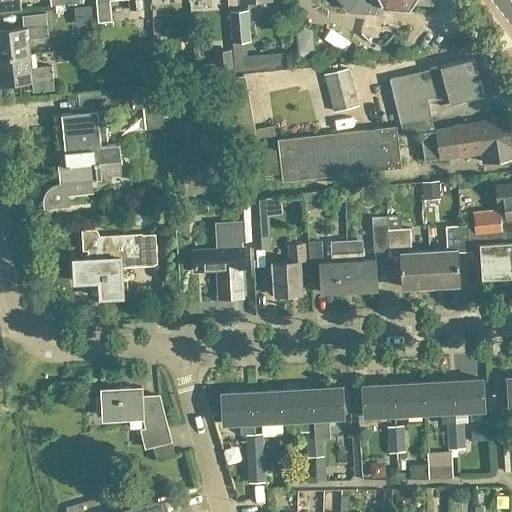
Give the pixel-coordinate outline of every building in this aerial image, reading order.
[(82,0),(49,0),(51,9),(83,5),(82,0)] [(95,0),(96,3),(127,0),(128,0),(130,12),(142,11),(141,0),(95,0)] [(412,5),(432,7),(437,0),(336,0),(348,13),(378,15),(382,9),(408,11),(412,5)] [(228,14),(231,45),(250,44),(247,13),(228,14)] [(0,58),(29,55),(28,41),(48,39),(45,15),(22,18),(23,29),(0,31),(0,58)] [(311,33),(302,29),(295,34),(297,55),(305,58),(313,53),(311,33)] [(29,55),(0,58),(0,85),(31,82),(32,94),(53,92),(50,68),(31,70),(29,55)] [(419,135),(433,132),(424,95),(447,89),(450,104),(484,96),(475,59),(441,67),(388,81),(402,137),(419,135)] [(333,113),(357,107),(348,71),(324,77),(333,113)] [(144,131),(163,130),(159,86),(83,93),(85,113),(61,115),(61,117),(66,166),(57,167),(59,187),(50,189),(46,194),(44,200),(44,210),(68,208),(67,194),(90,192),(89,182),(100,181),(100,179),(121,178),(119,161),(120,161),(119,146),(107,147),(104,112),(142,109),(144,131)] [(256,141),(249,106),(223,111),(230,146),(256,141)] [(453,129),(433,132),(419,135),(424,163),(457,157),(458,158),(481,154),(483,164),(511,159),(511,135),(509,119),(453,128),(453,129)] [(282,183),(400,170),(395,128),(277,142),(282,183)] [(204,190),(201,171),(186,173),(189,192),(204,190)] [(511,185),(495,187),(497,207),(504,206),(505,225),(511,223),(511,185)] [(266,201),(252,202),(254,242),(269,241),(267,215),(266,201)] [(241,244),(251,243),(249,202),(235,203),(237,234),(230,235),(231,246),(219,246),(220,251),(193,252),(195,273),(216,271),(217,300),(243,299),(241,270),(243,270),(242,250),(241,250),(241,244)] [(501,235),(499,214),(473,217),(475,238),(501,235)] [(372,219),(373,233),(387,232),(386,218),(372,219)] [(428,253),(431,287),(459,285),(457,254),(468,254),(467,227),(445,228),(446,252),(428,253)] [(387,232),(389,252),(390,258),(400,257),(402,289),(431,287),(428,253),(411,254),(409,231),(401,231),(387,232)] [(389,252),(387,232),(373,233),(374,253),(389,252)] [(157,266),(155,236),(97,239),(97,251),(88,252),(89,261),(73,261),(74,284),(90,283),(91,295),(100,295),(100,300),(107,299),(109,301),(111,299),(122,298),(121,268),(157,266)] [(346,243),(349,292),(377,290),(375,262),(362,263),(361,242),(346,243)] [(349,292),(346,243),(330,244),(331,265),(321,265),(320,243),(308,244),(310,282),(320,281),(321,294),(349,292)] [(475,281),(511,278),(511,243),(473,246),(475,281)] [(299,263),(308,263),(307,246),(288,247),(288,263),(273,264),(275,297),(301,295),(299,263)] [(452,382),(454,413),(484,411),(483,381),(452,382)] [(452,382),(422,384),(424,414),(440,413),(440,426),(447,425),(454,425),(454,413),(452,382)] [(422,384),(392,385),(394,416),(424,414),(422,384)] [(363,417),(394,416),(392,385),(362,387),(363,417)] [(326,435),(326,420),(343,419),(342,388),(311,390),(313,432),(306,433),(307,446),(321,445),(321,438),(324,438),(326,435)] [(145,450),(170,444),(158,398),(157,398),(157,401),(142,401),(141,389),(101,391),(102,419),(142,417),(145,431),(140,432),(145,450)] [(313,432),(311,390),(281,391),(283,422),(299,421),(300,433),(306,433),(313,432)] [(251,393),(253,423),(283,422),(281,391),(251,393)] [(253,435),(253,423),(251,393),(221,395),(222,425),(240,424),(240,432),(246,436),(253,435)] [(454,425),(447,425),(448,438),(462,437),(462,425),(462,424),(454,425)] [(387,428),(388,441),(402,440),(402,427),(387,428)] [(247,460),(262,459),(261,435),(253,435),(246,436),(247,460)] [(462,437),(448,438),(448,451),(463,451),(462,437)] [(402,440),(388,441),(388,454),(403,454),(402,440)] [(321,445),(307,446),(307,459),(322,458),(321,445)] [(262,459),(247,460),(249,484),(263,483),(262,459)] [(451,465),(428,465),(429,480),(451,480),(451,465)] [(162,511),(162,510),(156,511),(153,501),(112,511),(162,511)]
